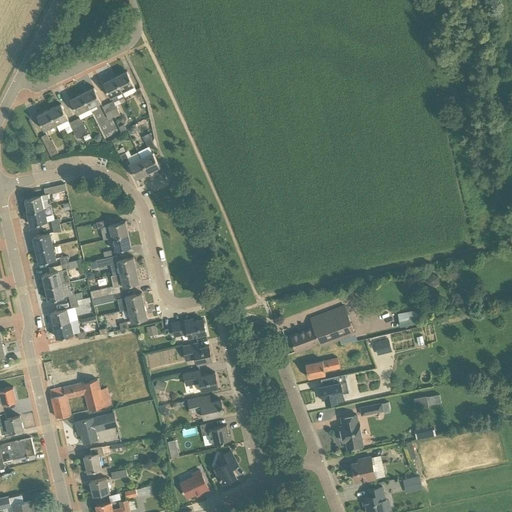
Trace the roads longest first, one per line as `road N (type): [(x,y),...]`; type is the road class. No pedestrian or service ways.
road 1 (residential): [(264,482),(224,315),(216,302),(167,297),(135,194)]
road 2 (residential): [(64,511),(0,188)]
road 3 (residential): [(270,324),(317,459)]
road 4 (residential): [(135,194),(89,170),(0,186)]
road 5 (residential): [(17,85),(33,86),(125,47),(139,29)]
